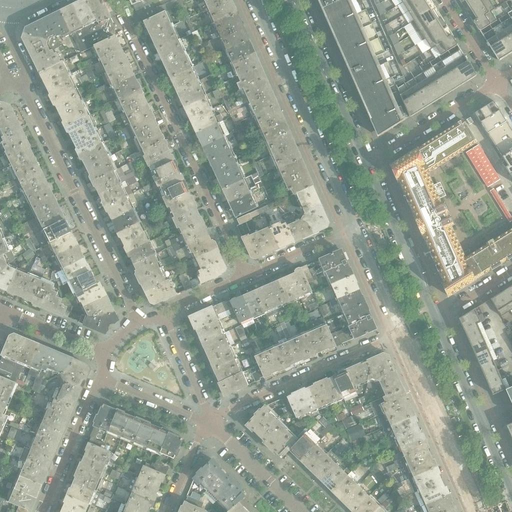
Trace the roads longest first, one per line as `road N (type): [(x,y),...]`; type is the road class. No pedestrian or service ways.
road 1 (residential): [(242,277),(115,0)]
road 2 (residential): [(136,321),(20,84)]
road 3 (tertiary): [(254,0),(353,230)]
road 4 (residential): [(210,420),(401,333)]
road 5 (tertiary): [(401,333),(479,511)]
road 6 (tertiary): [(365,163),(294,0)]
road 7 (tertiary): [(433,316),(365,163)]
road 8 (residential): [(496,82),(365,163)]
road 9 (residential): [(96,376),(40,511)]
road 10 (residential): [(301,511),(210,420)]
road 11 (residential): [(96,376),(210,420)]
road 12 (residential): [(353,230),(242,277)]
